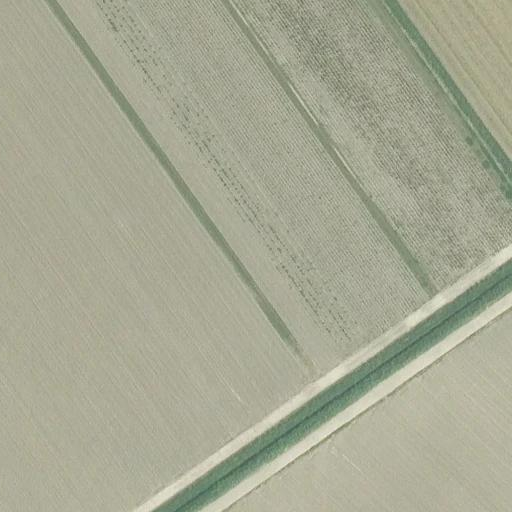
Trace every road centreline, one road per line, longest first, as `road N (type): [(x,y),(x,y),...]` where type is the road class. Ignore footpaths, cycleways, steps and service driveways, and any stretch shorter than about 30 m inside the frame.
road 1 (track): [(511,243),(134,511)]
road 2 (track): [(210,511),(511,299)]
